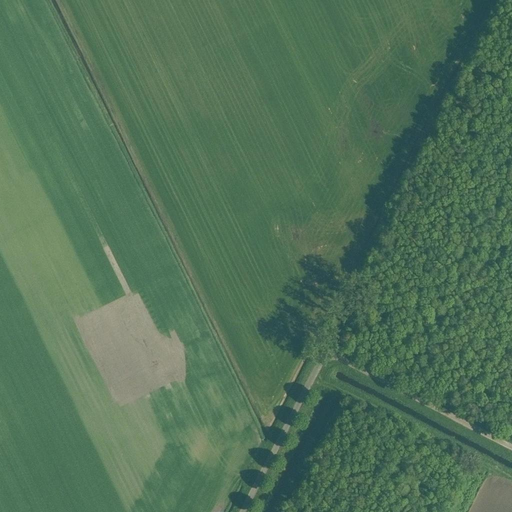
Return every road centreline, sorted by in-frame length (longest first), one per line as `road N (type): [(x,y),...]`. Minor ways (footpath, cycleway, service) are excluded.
road 1 (unclassified): [(511,454),(321,356)]
road 2 (unclassified): [(242,511),(321,356)]
